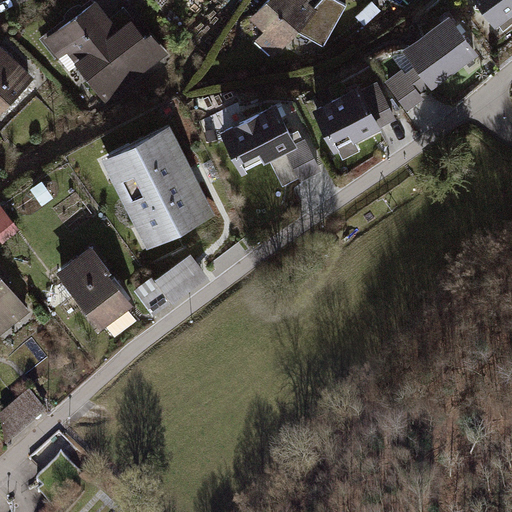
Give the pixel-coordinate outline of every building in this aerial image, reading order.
[(150,0),(165,12),(175,0),(150,0)] [(339,0),(319,0),(312,8),(302,0),(267,0),(254,15),(268,28),(265,31),(280,45),(296,29),(323,44),(346,4),(339,0)] [(511,0),(476,0),(476,7),(486,8),(495,19),(496,19),(511,6),(511,0)] [(106,95),(160,54),(146,35),(138,41),(126,26),(134,20),(124,6),(108,18),(94,1),(58,28),(59,29),(46,39),(59,55),(69,48),(81,63),(101,48),(112,62),(92,77),(106,95)] [(373,2),(358,15),(364,22),(379,9),(373,2)] [(511,6),(496,19),(504,29),(511,22),(511,6)] [(450,18),(408,49),(418,64),(431,81),(474,50),(450,18)] [(22,80),(28,73),(16,61),(14,63),(0,48),(0,107),(24,83),(22,80)] [(101,48),(81,63),(92,77),(112,62),(101,48)] [(418,64),(405,74),(418,91),(431,81),(418,64)] [(389,82),(406,106),(421,95),(418,91),(405,74),(403,71),(389,82)] [(359,88),(317,109),(335,145),(377,124),(364,96),(359,88)] [(380,88),(364,96),(377,124),(393,116),(380,88)] [(268,154),(294,141),(290,133),(276,105),(225,131),(243,167),(268,154)] [(165,128),(108,156),(141,222),(145,220),(155,241),(209,215),(165,128)] [(298,129),(290,133),(294,141),(268,154),(283,184),(301,175),(287,149),(304,140),(298,129)] [(304,140),(287,149),(301,175),(301,176),(319,167),(305,140),(304,140)] [(0,239),(1,240),(13,230),(0,212),(0,239)] [(93,249),(61,272),(78,294),(80,292),(102,322),(127,303),(105,273),(109,270),(93,249)] [(155,280),(172,303),(207,277),(191,254),(155,280)] [(0,325),(24,307),(0,276),(0,325)] [(136,289),(152,311),(167,300),(150,278),(136,289)] [(29,394),(20,402),(36,422),(47,413),(29,394)] [(0,418),(6,447),(36,422),(20,402),(0,418)] [(52,504),(81,473),(61,454),(37,479),(54,495),(48,500),(52,504)]
